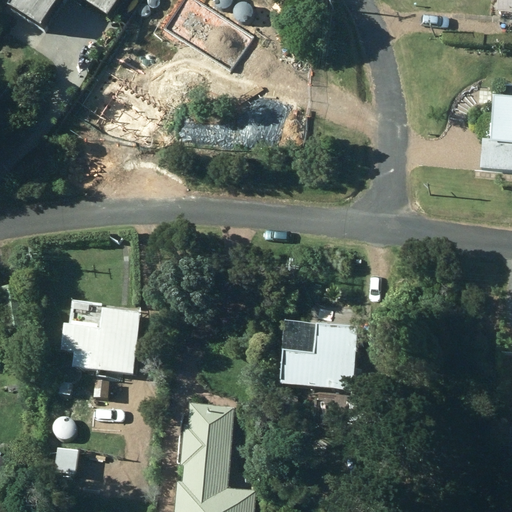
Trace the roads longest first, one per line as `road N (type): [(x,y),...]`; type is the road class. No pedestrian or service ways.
road 1 (unclassified): [(0,229),(164,206),(388,229)]
road 2 (residential): [(357,0),(386,68),(388,229)]
road 3 (unclassified): [(388,229),(511,243)]
